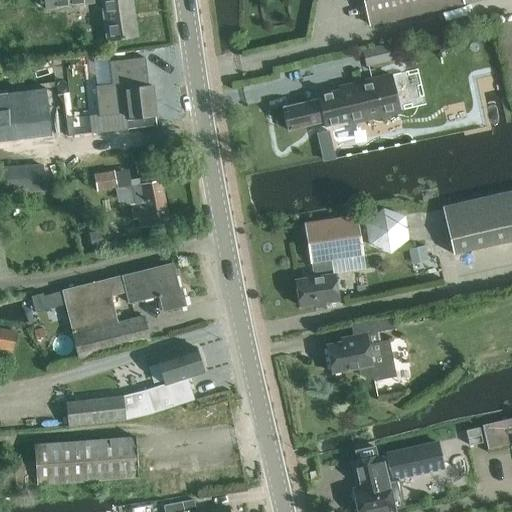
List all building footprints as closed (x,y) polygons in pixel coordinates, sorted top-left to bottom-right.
[(44,0),(46,10),(94,3),(93,0),(44,0)] [(101,0),(107,40),(138,36),(132,0),(101,0)] [(364,0),(370,25),(476,0),(364,0)] [(511,20),(499,23),(511,84),(511,20)] [(364,50),(367,66),(387,61),(386,57),(394,55),(391,43),(364,50)] [(325,125),(398,108),(390,74),(356,82),(357,86),(318,95),(319,98),(283,107),(286,117),(284,120),(285,125),(288,127),(289,130),(325,122),(325,125)] [(503,103),(497,78),(481,82),(487,107),(503,103)] [(127,119),(156,115),(153,86),(114,90),(113,79),(76,83),(77,88),(80,114),(116,110),(116,108),(126,106),(127,119)] [(77,88),(69,89),(72,115),(80,114),(77,88)] [(0,104),(0,153),(62,149),(59,100),(0,104)] [(137,174),(153,172),(151,160),(135,162),(137,174)] [(39,162),(0,164),(0,190),(40,188),(39,162)] [(97,190),(114,188),(115,195),(122,195),(123,201),(129,201),(130,205),(133,219),(138,219),(140,228),(169,223),(161,180),(143,184),(142,178),(124,181),(123,176),(116,177),(115,171),(95,174),(97,190)] [(511,191),(443,208),(454,256),(511,242),(511,191)] [(366,215),(372,249),(411,242),(405,208),(366,215)] [(311,263),(314,277),(296,280),(300,306),(338,300),(334,274),(333,274),(331,260),(363,255),(357,216),(305,224),(311,263)] [(111,225),(91,230),(95,247),(116,242),(111,225)] [(413,246),(414,260),(426,259),(425,245),(413,246)] [(163,311),(186,305),(182,289),(179,289),(173,263),(63,291),(80,359),(150,341),(144,316),(117,323),(110,295),(126,291),(129,303),(159,296),(163,311)] [(396,329),(394,316),(376,319),(378,332),(396,329)] [(0,347),(14,350),(18,333),(0,329),(0,347)] [(366,333),(353,335),(354,340),(327,345),(332,373),(358,368),(358,371),(361,375),(365,377),(369,378),(373,378),(373,380),(395,376),(388,338),(368,342),(366,333)] [(204,372),(196,347),(158,360),(166,384),(187,377),(204,372)] [(187,377),(166,384),(156,387),(146,390),(123,397),(66,402),(69,426),(125,420),(152,413),(195,400),(187,377)] [(511,418),(483,425),(488,448),(510,443),(511,449),(511,418)] [(470,445),(483,442),(479,427),(466,431),(470,445)] [(38,484),(138,477),(135,437),(35,444),(38,484)] [(387,511),(395,510),(389,482),(445,469),(438,443),(386,455),(387,456),(378,458),(378,456),(355,461),(361,488),(354,489),(358,511),(387,511)] [(229,511),(228,507),(203,511),(196,511),(194,499),(164,505),(165,511),(229,511)]
